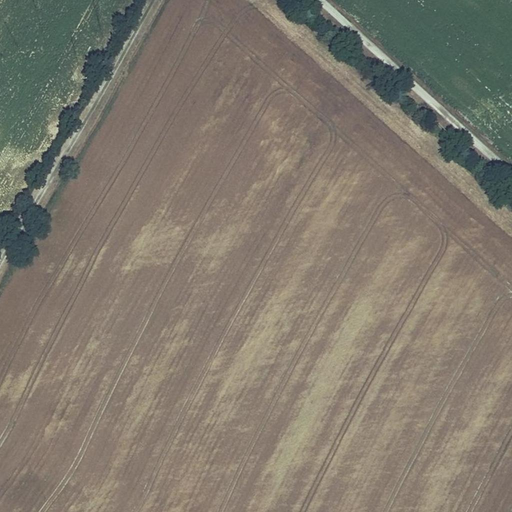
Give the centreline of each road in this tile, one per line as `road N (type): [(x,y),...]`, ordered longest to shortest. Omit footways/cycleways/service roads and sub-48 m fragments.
road 1 (track): [(151,0),(0,268)]
road 2 (track): [(325,0),(511,170)]
